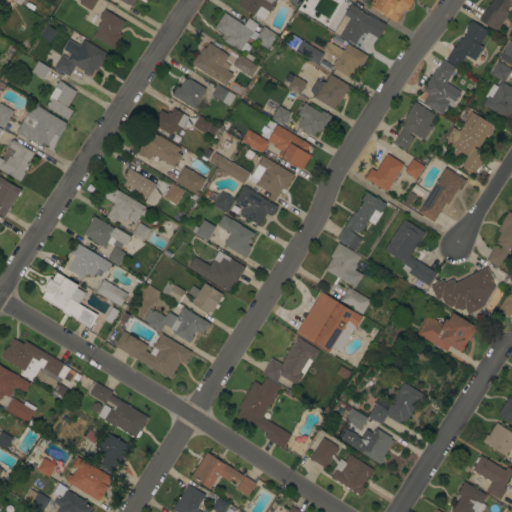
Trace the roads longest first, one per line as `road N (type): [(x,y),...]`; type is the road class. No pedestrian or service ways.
road 1 (residential): [(452,0),(342,163),(310,232),(133,511)]
road 2 (residential): [(0,297),(341,511)]
road 3 (residential): [(190,0),(0,292)]
road 4 (residential): [(397,511),(511,342)]
